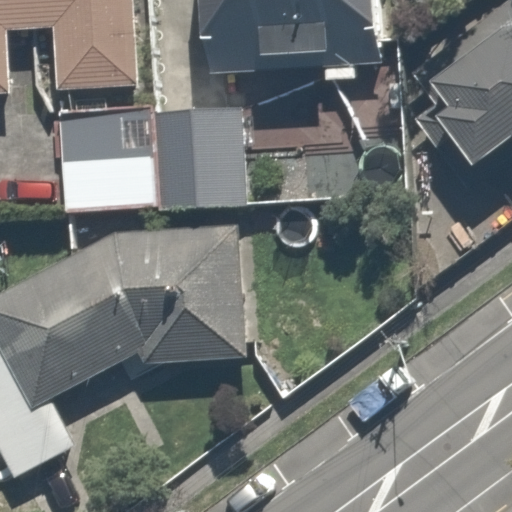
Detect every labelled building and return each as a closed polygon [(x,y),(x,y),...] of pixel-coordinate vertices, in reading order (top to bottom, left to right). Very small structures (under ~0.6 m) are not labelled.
[(79,94),(103,93),(104,113),(80,114),(83,206),(171,203),(167,107),(133,108),(132,92),(157,91),(153,0),(0,0),(0,98),(26,98),(23,37),(76,35),(79,94)] [(408,0),(223,0),(223,73),(407,75),(408,0)] [(511,0),(425,0),(432,100),(448,94),(483,179),(511,158),(511,0)] [(247,109),(177,112),(181,212),(251,209),(247,109)] [(0,434),(20,475),(83,443),(61,400),(135,358),(261,362),(256,231),(136,232),(0,299),(0,434)]
